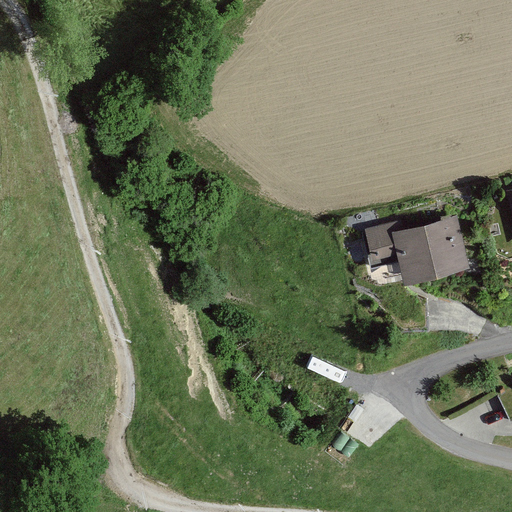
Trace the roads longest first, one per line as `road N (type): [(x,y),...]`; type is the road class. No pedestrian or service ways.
road 1 (track): [(228,511),(168,506),(121,489),(107,467),(125,378),(34,63),(0,1)]
road 2 (residential): [(511,460),(433,430),(407,394),(420,370),(511,342)]
